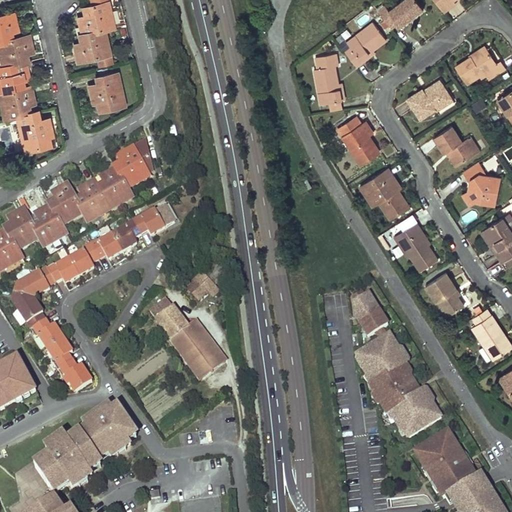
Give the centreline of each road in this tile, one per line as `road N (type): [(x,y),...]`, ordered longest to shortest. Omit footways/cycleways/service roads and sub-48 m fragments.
road 1 (residential): [(511,28),(494,13),(466,15),(392,78),(383,97),(383,113),(421,167),(425,194),(482,285),(511,306)]
road 2 (primary): [(200,0),(256,290)]
road 3 (primary): [(303,511),(291,486),(256,290)]
road 4 (residential): [(243,511),(235,447),(163,450),(112,380)]
road 5 (primary): [(256,290),(281,511)]
road 6 (track): [(235,447),(241,414),(232,357),(197,306),(187,312),(151,271)]
road 7 (residential): [(98,360),(69,313),(76,292),(147,256),(151,271)]
road 8 (residential): [(53,0),(46,15),(73,150)]
road 9 (residential): [(112,380),(0,439)]
